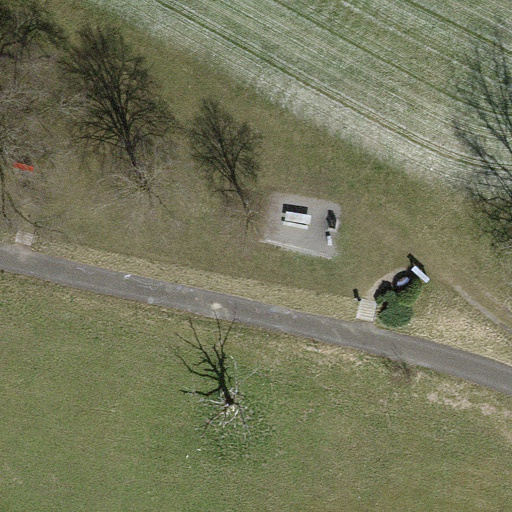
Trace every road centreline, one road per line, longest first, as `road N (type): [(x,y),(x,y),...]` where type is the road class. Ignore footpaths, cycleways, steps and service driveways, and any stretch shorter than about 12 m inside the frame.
road 1 (track): [(0,261),(361,340),(511,382)]
road 2 (track): [(419,245),(511,327)]
